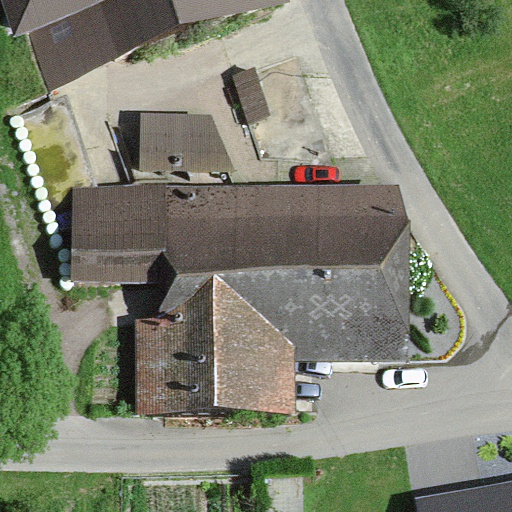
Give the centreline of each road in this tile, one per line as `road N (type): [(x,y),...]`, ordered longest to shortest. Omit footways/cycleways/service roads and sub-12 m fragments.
road 1 (unclassified): [(0,461),(225,463),(511,419)]
road 2 (unclassified): [(511,350),(423,215),(321,0)]
